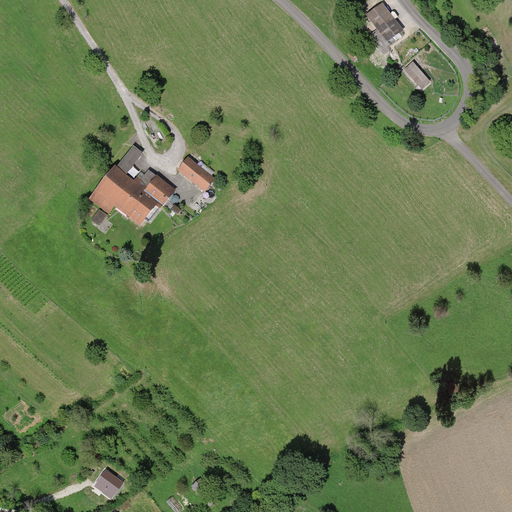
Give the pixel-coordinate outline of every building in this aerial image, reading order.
[(383,5),(368,16),(388,42),(402,31),(383,5)] [(382,39),(376,32),(371,36),(376,43),(382,39)] [(414,64),(406,71),(420,89),(428,82),(414,64)] [(117,169),(124,176),(141,155),(134,149),(117,169)] [(189,160),(179,171),(205,192),(214,181),(189,160)] [(117,169),(91,200),(108,214),(115,205),(140,226),(157,206),(160,208),(173,193),(149,173),(144,178),(141,175),(134,184),(124,176),(117,169)] [(98,212),(92,221),(98,226),(105,217),(98,212)] [(105,475),(96,489),(111,499),(120,485),(105,475)] [(201,481),(192,488),(208,507),(216,500),(201,481)] [(171,501),(168,504),(173,511),(176,511),(178,511),(171,501)]
